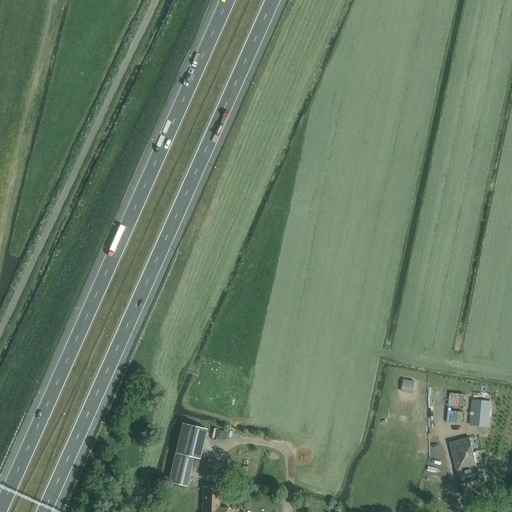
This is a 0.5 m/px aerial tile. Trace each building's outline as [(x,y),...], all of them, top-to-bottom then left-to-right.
[(404,380),(402,388),(414,390),(415,382),(404,380)] [(455,399),(475,400),(475,387),(456,386),(455,399)] [(472,400),(470,426),(489,428),(492,402),(472,400)] [(200,459),(207,429),(183,424),(175,453),(168,482),(187,487),(194,458),(200,459)] [(480,479),(470,437),(450,442),(461,484),(480,479)] [(220,487),(203,487),(202,511),(229,511),(229,508),(220,507),(220,487)]
